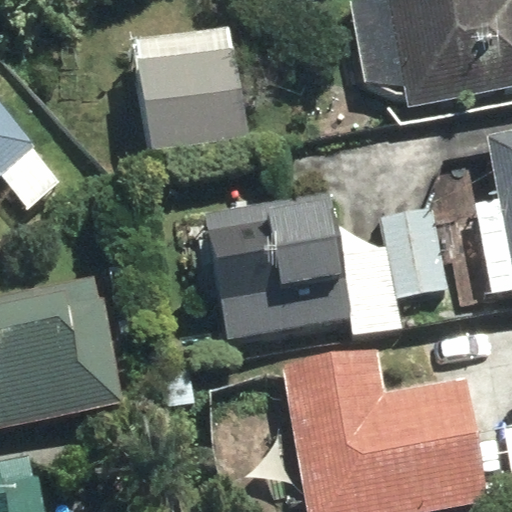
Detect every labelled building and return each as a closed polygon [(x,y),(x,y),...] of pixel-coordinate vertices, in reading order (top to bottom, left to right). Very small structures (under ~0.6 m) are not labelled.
[(511,0),(387,0),(389,10),(354,15),(367,95),(405,89),(409,116),(511,100),(511,0)] [(234,37),(128,56),(148,170),(254,151),(234,37)] [(0,193),(3,190),(33,224),(65,196),(0,120),(0,193)] [(511,143),(489,148),(501,215),(481,219),(496,309),(511,306),(511,143)] [(333,207),(209,225),(228,352),(345,334),(348,348),(404,340),(398,304),(449,297),(437,220),(378,229),(382,256),(342,262),(333,207)] [(0,445),(124,419),(98,292),(0,312),(0,445)] [(382,360),(279,380),(305,511),(491,511),(467,391),(392,406),(382,360)] [(0,511),(42,511),(34,463),(0,468),(0,511)]
